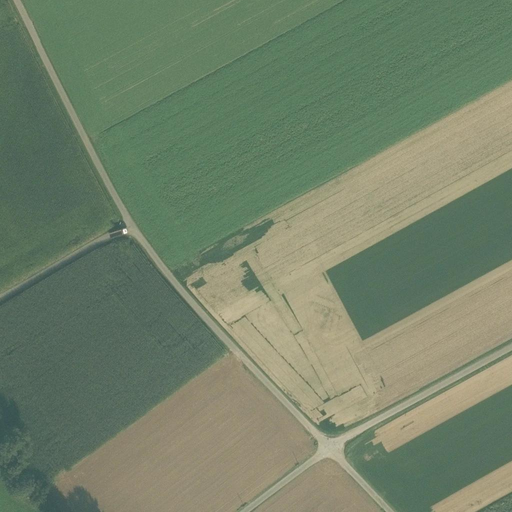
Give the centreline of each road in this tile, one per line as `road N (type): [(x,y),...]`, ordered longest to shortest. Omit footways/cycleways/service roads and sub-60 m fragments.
road 1 (unclassified): [(17,0),(98,166),(159,267),(327,445)]
road 2 (unclassified): [(327,445),(511,345)]
